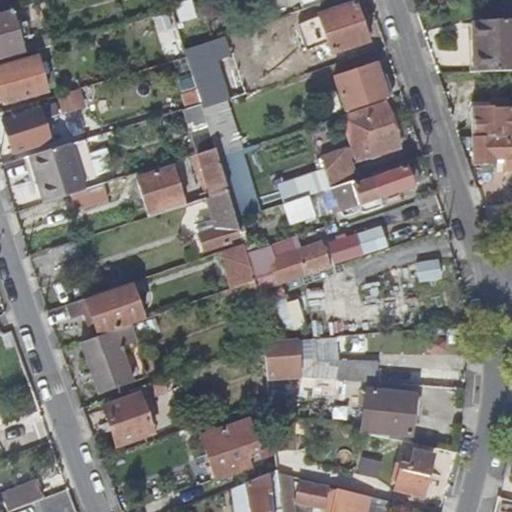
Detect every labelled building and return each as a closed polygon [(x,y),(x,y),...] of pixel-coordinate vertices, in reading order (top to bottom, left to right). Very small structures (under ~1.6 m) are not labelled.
[(198,26),(192,6),(177,11),(182,29),(198,26)] [(365,43),(354,7),(298,27),(306,50),(326,43),(330,55),(365,43)] [(0,59),(22,53),(23,57),(52,50),(49,37),(20,44),(12,14),(0,16),(0,59)] [(476,74),(511,72),(511,20),(472,22),(472,42),(475,42),(476,74)] [(186,58),(188,66),(201,110),(211,107),(200,72),(224,62),(218,47),(186,58)] [(0,97),(2,105),(34,97),(25,62),(0,67),(0,97)] [(386,100),(381,86),(374,65),(335,79),(346,114),(386,100)] [(387,84),(381,86),(386,100),(391,99),(387,84)] [(401,150),(386,105),(344,120),(355,151),(359,164),(372,159),(373,161),(401,150)] [(492,139),(511,138),(511,107),(493,108),(492,107),(471,108),(472,138),(492,138),(492,139)] [(47,143),(37,110),(1,121),(11,154),(47,143)] [(224,135),(217,112),(204,117),(211,140),(224,135)] [(224,135),(211,140),(216,156),(219,165),(231,160),(224,135)] [(511,159),(511,138),(492,139),(492,138),(472,138),(472,163),(494,163),(494,160),(511,159)] [(86,144),(70,148),(84,193),(100,189),(86,144)] [(70,148),(29,159),(43,205),(84,193),(70,148)] [(347,169),(359,164),(355,151),(342,156),(347,169)] [(216,156),(198,162),(211,204),(229,199),(219,165),(216,156)] [(326,196),(352,186),(347,169),(342,156),(316,165),(326,196)] [(381,200),(414,189),(407,172),(375,184),(381,200)] [(138,184),(148,222),(183,212),(173,175),(138,184)] [(341,214),(381,200),(375,184),(336,198),(341,214)] [(229,199),(211,204),(206,206),(214,230),(198,235),(202,252),(228,245),(227,241),(241,236),(239,228),(229,199)] [(310,202),(286,211),(294,231),(317,223),(310,202)] [(34,226),(59,220),(55,204),(30,211),(34,226)] [(78,241),(52,249),(55,264),(81,256),(78,241)] [(244,245),(222,253),(234,289),(255,282),(249,260),(244,245)] [(311,251),(254,270),(261,289),(318,270),(311,251)] [(436,261),(406,266),(408,283),(439,277),(436,261)] [(130,284),(66,306),(70,321),(91,314),(98,337),(131,325),(141,321),(130,284)] [(98,337),(81,343),(99,395),(132,383),(119,347),(136,341),(131,325),(98,337)] [(119,347),(132,383),(148,378),(136,341),(119,347)] [(263,345),(266,380),(296,381),(295,341),(263,345)] [(305,369),(303,382),(375,386),(376,365),(336,363),(336,371),(305,369)] [(164,380),(128,393),(130,397),(102,407),(115,447),(151,435),(139,398),(145,396),(147,400),(167,393),(164,380)] [(367,391),(360,436),(384,440),(384,434),(409,437),(412,416),(419,417),(421,400),(367,391)] [(295,424),(270,420),(272,437),(292,440),(295,424)] [(200,440),(210,466),(215,480),(262,465),(247,423),(200,440)] [(432,457),(413,453),(410,467),(401,464),(394,491),(423,498),(432,457)] [(215,480),(210,466),(191,473),(196,486),(215,480)] [(276,475),(245,487),(247,511),(266,511),(265,500),(276,475)] [(10,488),(17,508),(44,497),(36,478),(10,488)] [(339,511),(343,498),(343,497),(300,486),(296,505),(320,511),(339,511)] [(291,511),(289,492),(278,493),(279,511),(291,511)] [(355,511),(359,501),(343,498),(339,511),(355,511)]
